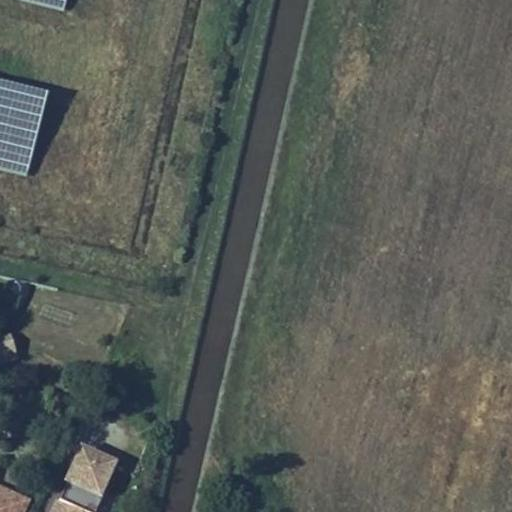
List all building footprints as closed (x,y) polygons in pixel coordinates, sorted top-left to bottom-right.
[(0,87),(0,162),(28,170),(46,99),(0,87)] [(9,335),(0,338),(0,354),(13,351),(9,335)] [(13,351),(0,354),(0,363),(16,359),(13,351)] [(113,466),(81,452),(54,511),(96,511),(103,497),(99,496),(113,466)] [(0,511),(21,511),(26,503),(0,491),(0,511)]
